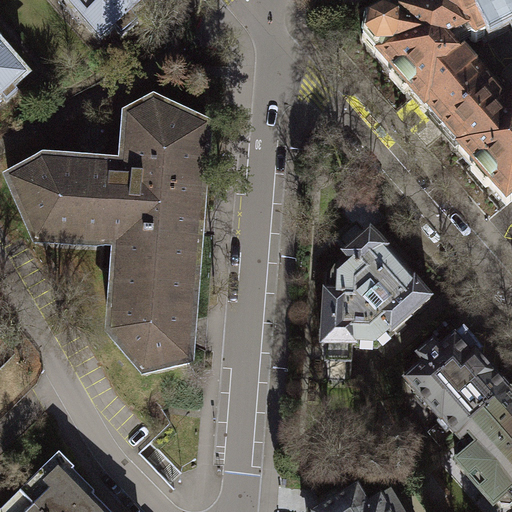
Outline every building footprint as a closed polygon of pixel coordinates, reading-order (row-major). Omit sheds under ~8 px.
[(72,0),(88,18),(84,22),(101,42),(115,29),(122,37),(138,23),(131,15),(146,2),(145,1),(144,0),(72,0)] [(415,101),(427,115),(476,72),(465,60),(460,60),(448,46),(468,36),(471,41),(476,43),(486,38),(466,0),(405,0),(365,21),(362,40),(384,66),(393,77),(389,80),(405,98),(409,94),(415,101)] [(511,0),(466,0),(486,38),(511,24),(511,0)] [(0,99),(2,98),(6,103),(17,94),(13,89),(26,77),(0,47),(0,99)] [(511,71),(510,71),(504,77),(503,81),(492,90),(476,72),(427,115),(447,138),(467,161),(475,170),(471,174),(486,191),(490,187),(500,198),(506,206),(511,201),(511,71)] [(111,167),(45,162),(9,181),(37,243),(105,248),(106,237),(118,238),(110,335),(143,375),(190,364),(208,133),(157,107),(155,104),(127,119),(123,181),(110,180),(111,167)] [(333,264),(330,267),(326,275),(326,278),(327,278),(323,346),(356,348),(356,346),(377,347),(390,336),(390,337),(431,302),(371,233),(367,236),(356,223),(336,240),(347,252),(344,255),(344,256),(333,265),(333,264)] [(443,422),(457,438),(509,392),(478,357),(482,353),(464,332),(455,339),(454,339),(446,346),(440,352),(433,345),(418,358),(424,366),(406,382),(442,423),(443,422)] [(511,395),(509,392),(457,438),(470,453),(456,465),(469,481),(476,475),(487,487),(480,493),(494,509),(507,496),(511,501),(511,395)] [(59,455),(20,493),(38,511),(107,511),(92,496),(95,494),(73,471),(74,470),(59,455)] [(387,511),(381,502),(380,501),(368,508),(359,494),(354,492),(320,511),(387,511)] [(38,511),(20,493),(0,511),(38,511)] [(399,511),(391,496),(381,502),(387,511),(399,511)]
